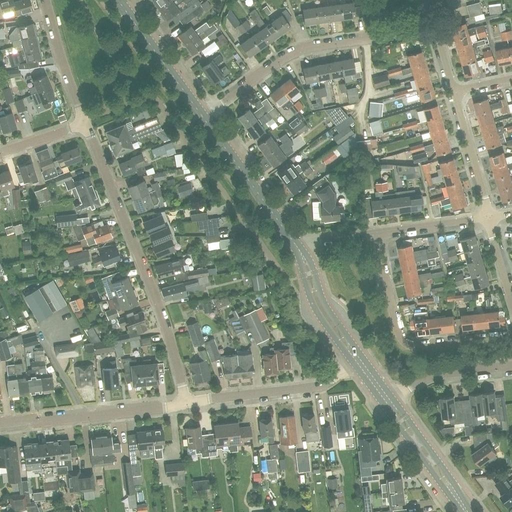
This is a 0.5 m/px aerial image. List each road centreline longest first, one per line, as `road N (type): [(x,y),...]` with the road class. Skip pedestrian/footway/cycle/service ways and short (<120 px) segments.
road 1 (residential): [(186,403),(157,302),(84,123)]
road 2 (residential): [(200,114),(305,48),(434,27)]
road 3 (residential): [(511,334),(407,342),(376,232)]
road 4 (residential): [(0,424),(186,403)]
road 5 (residential): [(186,403),(316,386),(353,364)]
road 6 (tertiary): [(296,248),(200,114)]
road 7 (tertiary): [(200,114),(116,0)]
road 8 (tertiary): [(470,511),(391,397)]
road 9 (tertiary): [(382,404),(463,511)]
road 10 (residential): [(487,218),(453,91)]
road 11 (tertiary): [(296,248),(316,312),(353,364)]
road 12 (residential): [(84,123),(45,0)]
road 13 (tertiary): [(362,357),(296,248)]
road 14 (residential): [(391,397),(432,375),(511,366)]
